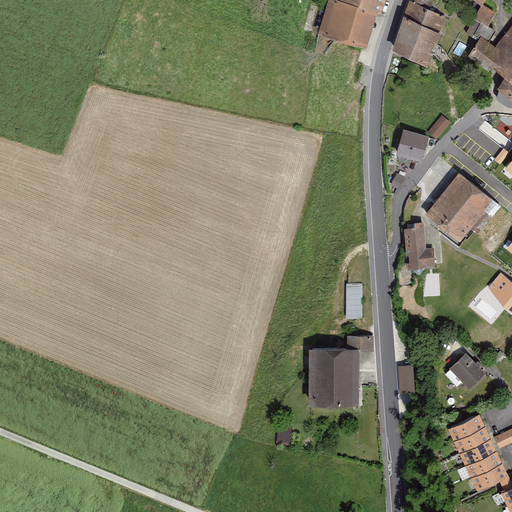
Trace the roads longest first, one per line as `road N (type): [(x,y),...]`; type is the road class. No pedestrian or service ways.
road 1 (secondary): [(401,0),(375,87),(380,257)]
road 2 (secondary): [(380,257),(396,511)]
road 3 (residential): [(380,257),(396,248),(406,188),(445,144)]
